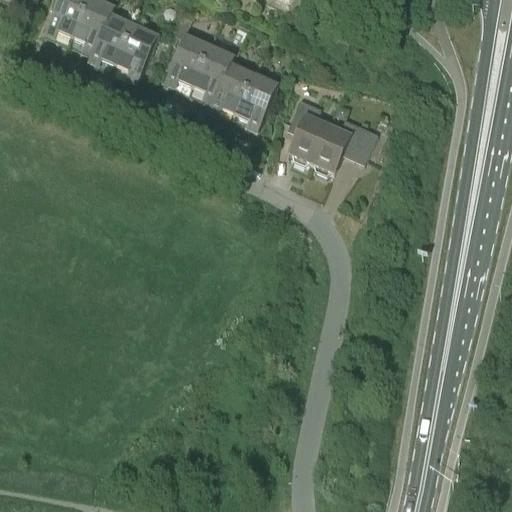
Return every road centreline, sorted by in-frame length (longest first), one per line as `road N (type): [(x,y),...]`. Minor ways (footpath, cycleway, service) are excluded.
road 1 (unclassified): [(307,511),(310,450),(341,296),(329,238),(310,216),(230,172),(0,70)]
road 2 (primary): [(416,511),(463,246)]
road 3 (primary): [(493,2),(463,246)]
road 4 (primary): [(463,246),(509,58)]
